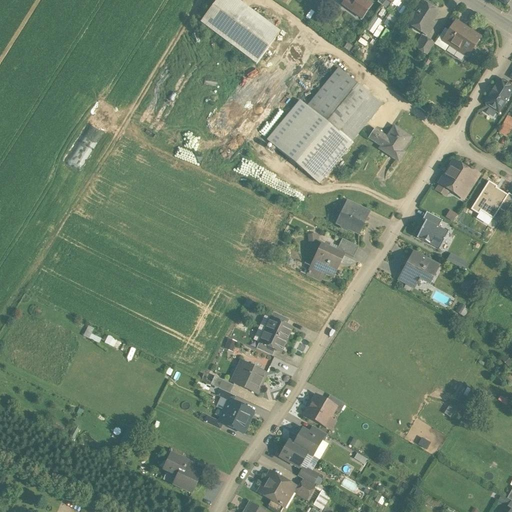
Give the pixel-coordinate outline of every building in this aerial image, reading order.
[(280,33),(236,0),(216,0),(200,23),(256,65),(280,33)] [(362,0),(355,0),(349,10),(362,19),(371,6),(362,0)] [(432,6),(422,0),(421,0),(414,11),(416,12),(411,20),(419,24),(416,29),(426,36),(431,28),(429,27),(438,13),(430,8),(432,6)] [(479,37),(456,22),(443,41),(467,57),(479,37)] [(434,44),(422,37),(415,48),(427,55),(434,44)] [(382,105),(337,69),(307,107),(351,143),(382,105)] [(511,87),(502,81),(499,82),(495,89),(495,91),(493,95),(491,95),(486,102),(487,105),(498,112),(502,104),(505,104),(509,98),(508,95),(511,89),(511,87)] [(320,182),(351,143),(307,107),(300,102),(268,141),(320,182)] [(511,127),(511,117),(507,115),(500,132),(508,136),(511,127)] [(393,127),(386,138),(374,130),(368,138),(381,146),(379,149),(398,162),(404,153),(401,152),(410,138),(393,127)] [(455,163),(452,164),(439,184),(456,195),(469,175),(459,168),(458,165),(455,163)] [(469,175),(456,195),(463,199),(476,179),(469,175)] [(488,181),(470,210),(478,215),(480,212),(493,219),(499,209),(508,196),(496,189),(497,187),(488,181)] [(508,196),(499,209),(506,214),(511,203),(511,195),(509,194),(508,196)] [(368,210),(348,201),(345,207),(365,217),(368,210)] [(365,217),(345,207),(340,216),(344,218),(341,225),(342,228),(346,230),(349,229),(358,234),(363,223),(362,223),(365,217)] [(425,221),(438,228),(442,221),(426,213),(422,220),(425,221)] [(440,250),(448,233),(438,228),(425,221),(417,238),(440,250)] [(358,247),(342,239),(336,251),(343,255),(344,253),(353,257),(358,247)] [(336,251),(323,245),(312,268),(324,274),(332,278),(343,255),(336,251)] [(438,266),(415,253),(407,267),(406,267),(404,270),(417,277),(415,282),(418,283),(421,276),(430,281),(438,266)] [(312,268),(310,267),(306,275),(320,282),(324,274),(312,268)] [(417,277),(404,270),(399,280),(412,287),(415,282),(417,277)] [(289,319),(273,312),(270,318),(286,325),(289,319)] [(286,325),(270,318),(265,330),(286,340),(292,328),(286,325)] [(286,340),(265,330),(259,342),(275,350),(280,352),(286,340)] [(275,350),(259,342),(256,348),(272,356),(275,350)] [(266,374),(241,362),(232,382),(257,394),(266,374)] [(442,373),(439,380),(453,387),(456,380),(442,373)] [(234,385),(214,376),(210,384),(220,389),(230,394),(234,385)] [(230,394),(220,389),(217,395),(229,401),(229,400),(232,402),(235,396),(230,394)] [(326,401),(315,395),(304,414),(325,426),(334,410),(335,410),(326,404),(327,402),(326,401)] [(345,404),(330,395),(326,401),(327,402),(326,404),(335,410),(334,410),(339,413),(345,404)] [(232,402),(229,400),(229,401),(224,411),(248,423),(253,412),(232,402)] [(471,406),(464,403),(459,416),(466,418),(471,406)] [(248,423),(224,411),(219,421),(219,422),(222,424),(243,433),(248,423)] [(219,421),(207,416),(204,422),(219,429),(222,424),(219,422),(219,421)] [(327,434),(313,426),(309,433),(321,440),(321,441),(322,442),(327,434)] [(309,433),(302,429),(294,444),(307,452),(307,453),(312,456),(321,441),(321,440),(309,433)] [(294,444),(289,441),(280,456),(299,467),(307,453),(307,452),(294,444)] [(183,453),(171,447),(167,454),(170,455),(171,454),(181,459),(183,453)] [(354,459),(364,462),(366,456),(356,453),(354,459)] [(181,459),(171,454),(170,455),(164,469),(177,475),(173,484),(181,488),(182,485),(193,490),(200,474),(185,467),(187,462),(181,459)] [(317,475),(304,467),(298,476),(312,484),(317,475)] [(296,486),(272,473),(264,485),(263,484),(258,492),(281,506),(289,492),(291,494),(296,486)] [(341,484),(355,491),(359,483),(345,475),(341,484)] [(312,484),(303,479),(296,491),(307,498),(314,486),(312,484)] [(314,505),(324,508),(328,493),(318,490),(314,505)] [(265,511),(250,503),(244,511),(265,511)]
